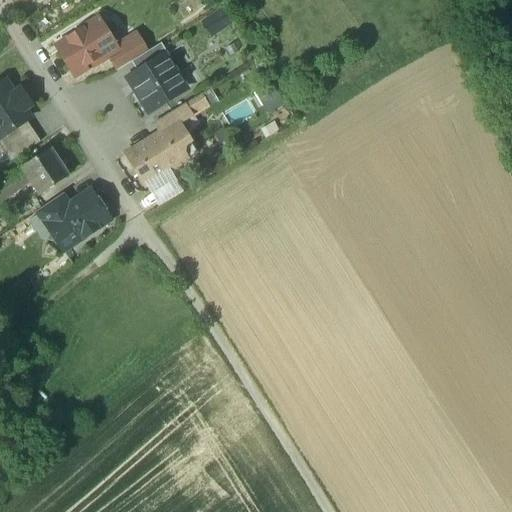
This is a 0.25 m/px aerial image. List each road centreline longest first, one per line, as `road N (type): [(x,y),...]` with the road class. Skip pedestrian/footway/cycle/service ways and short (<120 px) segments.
road 1 (track): [(139,225),(477,27)]
road 2 (track): [(331,511),(139,225)]
road 3 (track): [(143,230),(0,345)]
road 4 (residential): [(0,0),(55,91),(100,119)]
